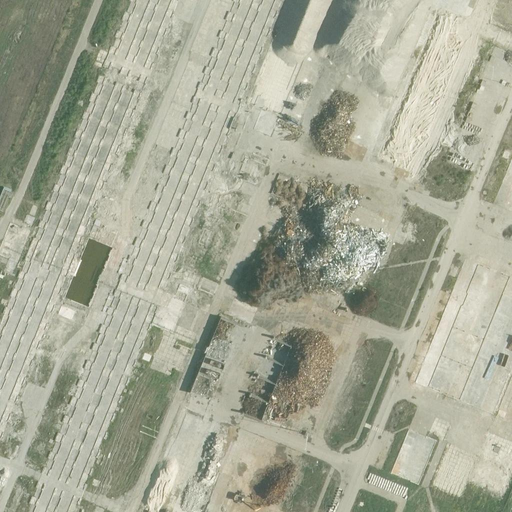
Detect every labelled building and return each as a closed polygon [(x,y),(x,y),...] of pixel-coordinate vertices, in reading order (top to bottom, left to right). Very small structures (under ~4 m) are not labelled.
[(100,281),(194,0),(144,0),(68,229),(45,221),(41,231),(12,221),(1,255),(26,263),(0,342),(0,446),(13,450),(32,394),(42,398),(46,386),(40,384),(73,284),(90,289),(99,292),(102,283),(91,279),(92,278),(100,281)] [(298,127),(421,167),(430,141),(444,145),(484,23),(481,22),(487,2),(490,2),(497,4),(497,3),(501,0),(343,0),(336,23),(326,30),(327,42),(322,46),(316,46),(311,60),(305,60),(297,67),(302,73),(305,74),(306,89),(300,107),(290,115),(309,114),(307,120),(298,127)] [(505,151),(502,157),(508,159),(510,153),(505,151)] [(511,156),(492,206),(511,213),(511,156)] [(391,236),(399,215),(287,172),(279,193),(391,236)] [(0,197),(0,207),(4,209),(12,190),(4,187),(0,197)] [(270,225),(263,245),(310,263),(316,248),(322,251),(321,253),(325,254),(328,247),(270,225)] [(243,288),(255,293),(269,259),(256,254),(243,288)] [(279,378),(284,365),(269,359),(264,372),(279,378)] [(312,417),(328,384),(291,367),(282,387),(291,391),(289,397),(280,393),(276,403),(266,399),(265,401),(255,396),(249,409),(266,416),(270,407),(301,421),(305,413),(312,417)] [(500,410),(497,416),(504,419),(507,413),(500,410)] [(426,484),(443,438),(413,427),(396,473),(426,484)] [(449,444),(432,486),(461,498),(478,455),(449,444)] [(490,488),(510,496),(511,490),(511,464),(500,460),(490,488)] [(253,511),(258,497),(249,494),(248,498),(253,499),(251,504),(253,504),(252,509),(242,506),(239,511),(253,511)]
